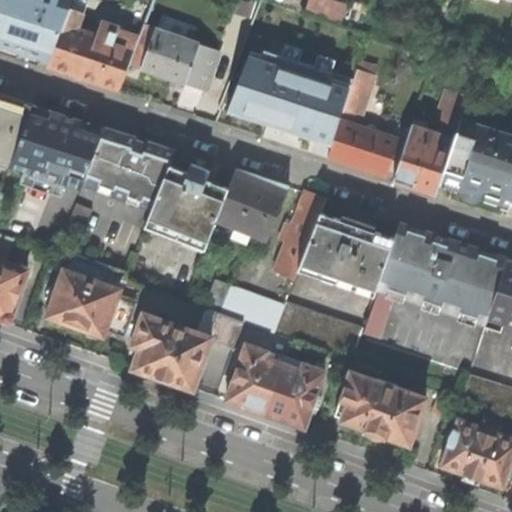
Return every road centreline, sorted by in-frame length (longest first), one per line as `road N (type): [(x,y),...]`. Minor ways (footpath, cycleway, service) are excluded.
road 1 (residential): [(511,233),(0,70)]
road 2 (secondary): [(415,511),(0,365)]
road 3 (secondary): [(0,463),(130,508)]
